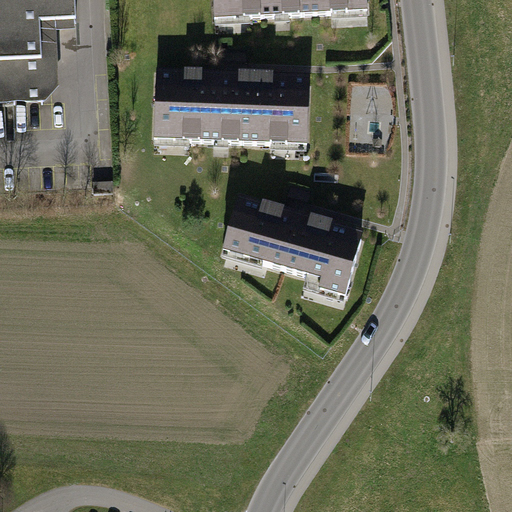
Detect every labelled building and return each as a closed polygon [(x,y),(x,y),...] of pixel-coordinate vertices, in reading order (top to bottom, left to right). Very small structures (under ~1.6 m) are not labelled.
[(0,0),(0,110),(49,107),(61,94),(58,39),(76,38),(74,0),(0,0)] [(371,0),(217,0),(219,28),(373,18),(371,0)] [(312,86),(160,78),(157,148),(309,156),(312,86)] [(359,84),(359,109),(394,109),(394,84),(359,84)] [(308,210),(315,196),(297,187),(290,201),(308,210)] [(369,243),(242,206),(226,261),(324,290),(322,299),(350,307),(369,243)]
